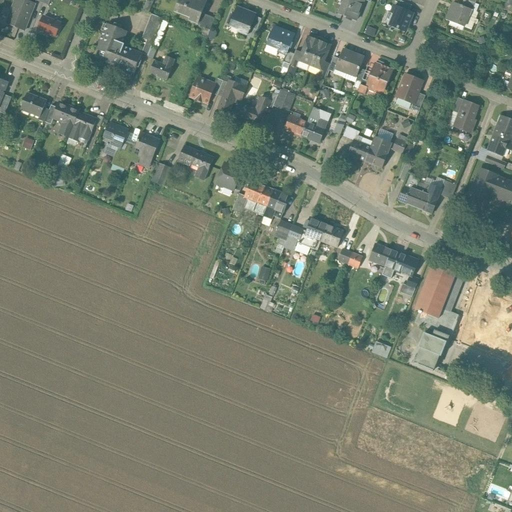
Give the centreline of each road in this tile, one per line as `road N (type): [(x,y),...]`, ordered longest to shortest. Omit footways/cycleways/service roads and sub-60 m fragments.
road 1 (residential): [(511,269),(396,224),(295,165),(67,74)]
road 2 (residential): [(257,0),(410,60)]
road 3 (track): [(442,241),(496,98)]
